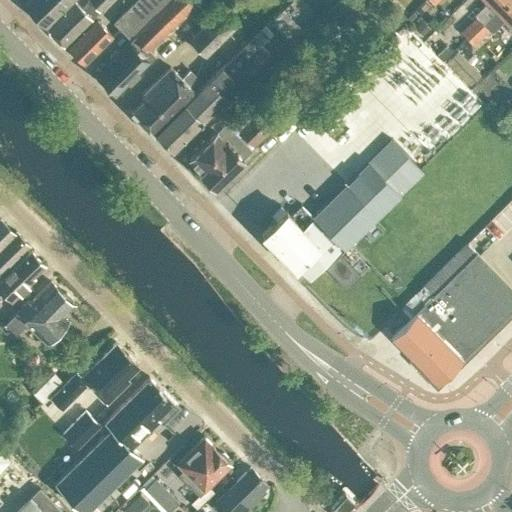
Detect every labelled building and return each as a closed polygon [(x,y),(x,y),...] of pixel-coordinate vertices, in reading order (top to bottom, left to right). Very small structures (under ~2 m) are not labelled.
[(43,24),(67,0),(26,0),(23,3),(43,24)] [(62,45),(107,0),(86,0),(80,6),(74,0),(46,28),(62,45)] [(143,54),(193,4),(188,0),(134,0),(113,21),(130,37),(96,71),(98,72),(97,77),(102,81),(107,82),(116,91),(148,59),(143,54)] [(356,0),(344,0),(331,13),(345,28),(365,9),(356,0)] [(459,29),(466,36),(481,20),(495,7),(501,0),(488,0),(489,0),(459,29)] [(511,0),(501,0),(495,7),(504,16),(511,24),(511,0)] [(205,55),(238,22),(220,3),(187,37),(205,55)] [(294,19),(282,7),(271,18),(282,30),(294,19)] [(83,62),(112,34),(96,18),(67,46),(83,62)] [(421,34),(430,27),(422,19),(414,27),(421,34)] [(473,43),(487,28),(488,27),(482,22),(481,20),(466,36),(473,43)] [(262,26),(204,82),(194,91),(192,89),(150,131),(152,133),(153,131),(169,148),(223,96),(225,98),(269,55),(260,45),(271,34),(262,26)] [(452,49),(447,43),(436,53),(442,59),(452,49)] [(479,74),(457,50),(447,60),(470,83),(479,74)] [(194,91),(204,82),(189,68),(180,77),(169,66),(142,92),(145,96),(130,110),(150,131),(192,89),(194,91)] [(284,112),(290,106),(275,91),(236,128),(240,132),(237,135),(224,122),(216,131),(215,130),(188,156),(202,170),(202,174),(208,180),(212,181),(214,183),(241,157),(240,156),(249,147),(243,141),(246,138),(251,144),(284,112)] [(303,94),(290,106),(284,112),(291,120),(310,101),(303,94)] [(352,150),(368,135),(345,111),(329,127),(352,150)] [(359,231),(421,170),(390,139),(312,215),(301,203),(290,214),(280,204),(273,211),(278,216),(261,232),(273,244),(271,246),(273,251),(272,252),(274,255),(275,254),(280,256),(282,254),(295,266),(298,263),(308,274),(339,242),(343,247),(359,231)] [(0,271),(29,243),(15,230),(13,232),(0,218),(0,271)] [(436,380),(511,305),(511,287),(476,250),(465,240),(421,283),(399,305),(409,316),(390,334),(436,380)] [(26,279),(43,263),(30,249),(0,278),(0,288),(4,293),(10,299),(28,281),(26,279)] [(339,249),(323,263),(344,285),(359,270),(339,249)] [(28,299),(5,323),(15,332),(25,322),(44,339),(59,324),(67,317),(62,312),(73,302),(70,300),(70,295),(66,291),(61,291),(50,280),(29,301),(28,299)] [(115,340),(80,374),(75,369),(49,394),(60,406),(86,380),(106,400),(128,379),(125,376),(137,364),(115,340)] [(41,401),(61,380),(51,370),(31,390),(41,401)] [(131,444),(158,416),(162,420),(177,404),(149,375),(104,419),(107,422),(112,428),(55,485),(82,511),(84,511),(142,456),(131,444)] [(76,446),(99,423),(82,407),(59,429),(76,446)] [(176,461),(182,468),(178,472),(198,492),(230,462),(203,434),(176,461)] [(250,466),(226,489),(221,483),(208,497),(214,503),(212,505),(218,511),(242,511),(265,490),(258,483),(262,479),(250,466)] [(166,511),(167,511),(179,501),(155,476),(143,488),(166,511)] [(62,511),(38,487),(10,511),(62,511)] [(334,511),(342,511),(353,501),(345,493),(330,508),(334,511)] [(120,511),(137,511),(128,503),(120,511)]
